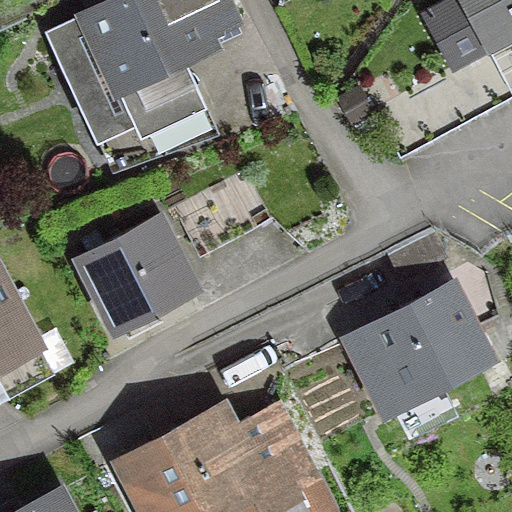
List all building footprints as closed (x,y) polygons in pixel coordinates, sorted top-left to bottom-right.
[(8,0),(0,0),(0,26),(17,19),(8,0)] [(218,0),(118,0),(83,17),(115,85),(78,102),(106,161),(173,130),(155,89),(125,102),(117,84),(206,42),(200,29),(226,17),(218,0)] [(450,67),(455,64),(482,49),(509,97),(511,95),(511,39),(509,34),(511,32),(511,0),(447,0),(420,15),(432,34),(450,67)] [(482,49),(455,64),(481,112),(509,97),(482,49)] [(450,67),(427,79),(453,127),(481,112),(455,64),(450,67)] [(427,79),(399,94),(426,142),(453,127),(427,79)] [(399,94),(369,110),(396,158),(426,142),(399,94)] [(240,169),(169,206),(195,255),(265,219),(240,169)] [(152,216),(76,256),(114,328),(190,289),(152,216)] [(428,229),(384,251),(398,278),(441,255),(428,229)] [(471,269),(344,337),(382,407),(481,354),(467,328),(486,318),(471,269)] [(0,283),(0,355),(30,339),(0,283)] [(204,411),(115,459),(143,511),(202,511),(225,500),(230,511),(327,511),(272,405),(216,435),(204,411)] [(64,511),(54,491),(13,511),(64,511)]
